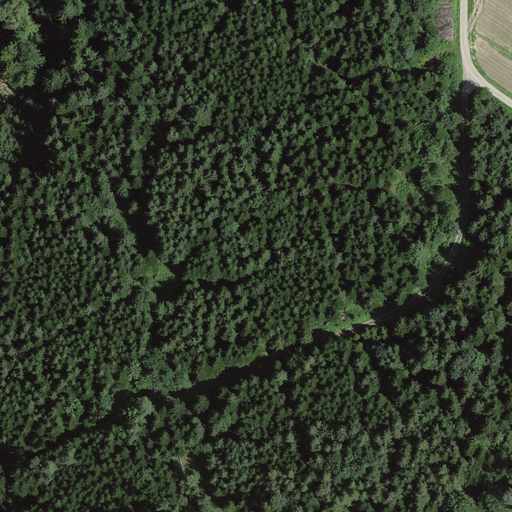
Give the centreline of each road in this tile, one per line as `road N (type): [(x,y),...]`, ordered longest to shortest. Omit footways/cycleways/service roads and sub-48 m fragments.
road 1 (track): [(0,463),(410,306),(448,266),(465,206),(465,78)]
road 2 (track): [(511,107),(465,78),(463,0)]
